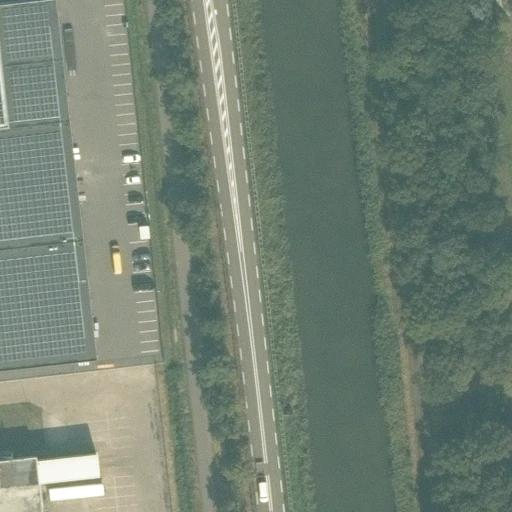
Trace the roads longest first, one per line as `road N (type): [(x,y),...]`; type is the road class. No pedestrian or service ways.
road 1 (unclassified): [(209,511),(152,0)]
road 2 (primary): [(265,511),(208,0)]
road 3 (unclassified): [(436,511),(381,0)]
